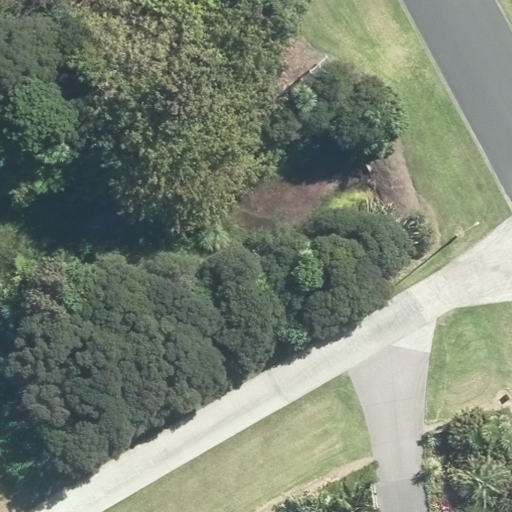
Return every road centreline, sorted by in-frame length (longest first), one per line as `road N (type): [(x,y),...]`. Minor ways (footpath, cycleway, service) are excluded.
road 1 (residential): [(98,511),(511,259)]
road 2 (residential): [(448,0),(511,120)]
